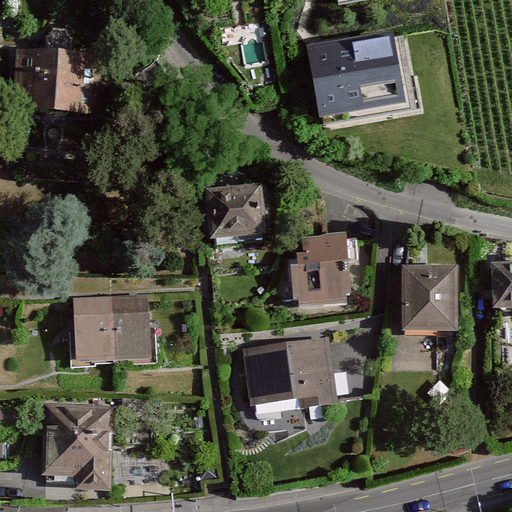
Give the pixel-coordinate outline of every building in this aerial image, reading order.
[(16,48),(15,119),(103,121),(105,53),(76,51),(75,41),(69,33),(56,33),(51,40),(50,48),(16,48)] [(308,55),(320,125),(416,108),(403,38),(308,55)] [(271,193),(211,196),(214,245),(274,242),(271,193)] [(354,292),(351,236),(301,239),(303,267),(296,267),(298,307),(346,304),(346,292),(354,292)] [(511,265),(494,265),(493,298),(506,298),(506,307),(511,306),(511,265)] [(460,269),(406,270),(406,333),(461,332),(460,269)] [(149,299),(76,303),(79,364),(151,361),(149,299)] [(335,340),(245,350),(253,415),(343,405),(335,340)] [(78,493),(113,493),(115,410),(46,409),(45,483),(78,484),(78,493)]
